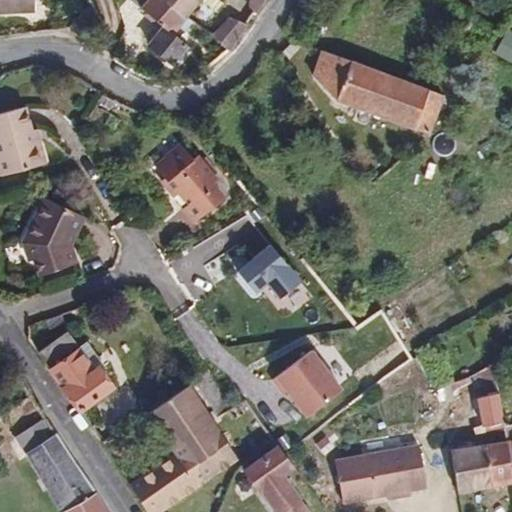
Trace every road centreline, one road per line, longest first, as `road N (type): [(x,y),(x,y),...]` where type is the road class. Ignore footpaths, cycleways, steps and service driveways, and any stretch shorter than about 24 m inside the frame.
road 1 (residential): [(0,51),(47,49),(130,98),(171,103),(204,90),(230,66),(278,0)]
road 2 (residential): [(123,511),(0,336)]
road 3 (residential): [(0,316),(141,263),(119,223)]
road 4 (unknown): [(81,453),(185,330)]
